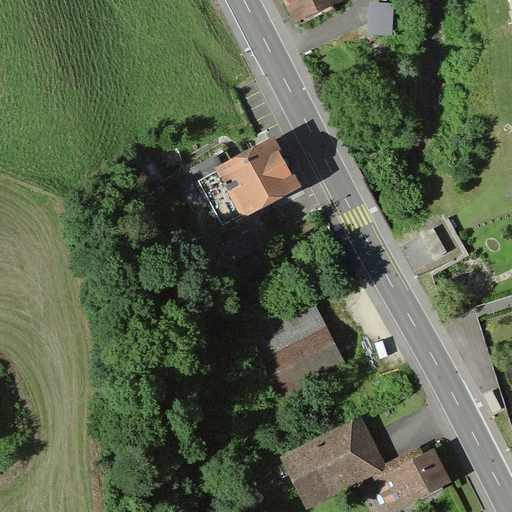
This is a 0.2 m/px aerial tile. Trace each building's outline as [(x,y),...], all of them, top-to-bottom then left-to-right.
[(283,0),(293,22),(344,0),(283,0)] [(394,3),(369,2),(367,34),(392,35),(394,3)] [(302,188),(274,135),(214,167),(216,171),(199,181),(223,225),(241,216),(242,219),(302,188)] [(447,251),(434,228),(421,235),(434,259),(447,251)] [(252,230),(220,248),(229,264),(261,246),(252,230)] [(245,330),(278,399),(347,366),(314,298),(245,330)] [(361,415),(280,457),(307,509),(373,475),(388,467),(386,463),(361,415)] [(388,467),(373,475),(392,511),(393,511),(453,482),(435,447),(423,453),(419,446),(386,463),(388,467)]
